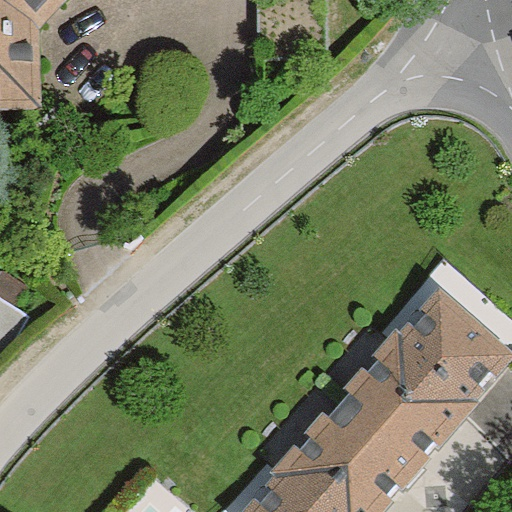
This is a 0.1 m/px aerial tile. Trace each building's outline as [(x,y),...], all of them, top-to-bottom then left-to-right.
[(0,0),(0,113),(38,112),(36,33),(65,0),(0,0)] [(330,60),(328,0),(259,0),(261,62),(330,60)] [(4,276),(0,284),(0,301),(18,311),(29,290),(4,276)] [(438,298),(249,511),(374,511),(464,410),(508,360),(438,298)] [(0,307),(0,362),(36,326),(0,307)]
